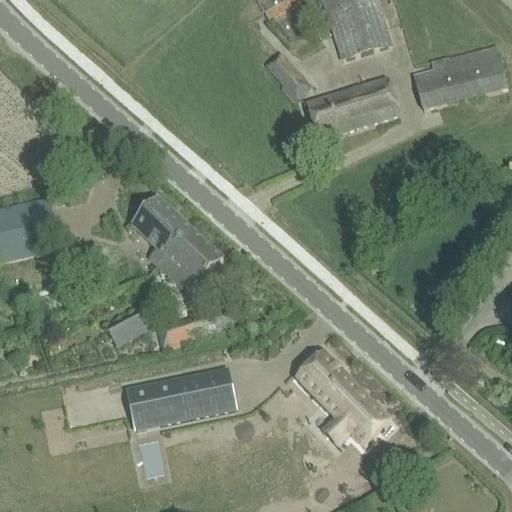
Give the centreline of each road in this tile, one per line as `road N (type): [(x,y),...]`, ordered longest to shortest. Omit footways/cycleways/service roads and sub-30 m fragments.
road 1 (tertiary): [(422,392),(0,20)]
road 2 (residential): [(422,392),(511,276)]
